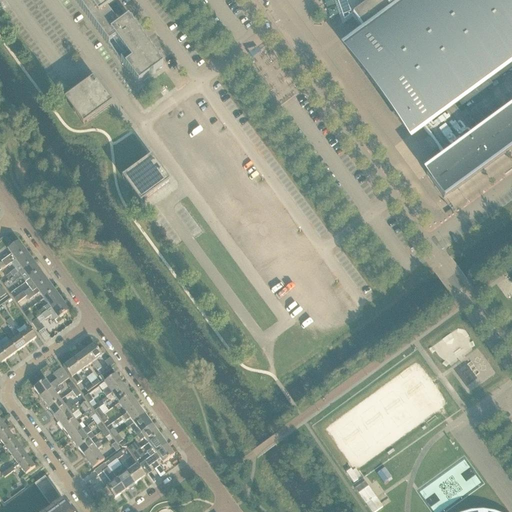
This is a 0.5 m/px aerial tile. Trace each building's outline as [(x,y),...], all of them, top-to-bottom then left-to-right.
[(74,0),(138,86),(162,68),(111,0),(74,0)] [(511,0),(336,0),(344,21),(353,14),(367,34),(346,48),(410,135),(422,127),(451,105),(491,76),(495,81),(511,68),(511,0)] [(68,98),(86,124),(112,105),(93,80),(68,98)] [(511,149),(511,112),(476,139),(451,105),(422,127),(431,140),(427,142),(432,150),(437,147),(446,160),(426,175),(444,199),(511,149)] [(169,184),(151,158),(125,177),(144,202),(169,184)] [(26,253),(19,243),(8,251),(11,255),(2,262),(5,268),(26,253)] [(12,278),(33,262),(26,253),(5,268),(6,268),(15,261),(20,267),(10,274),(12,278)] [(33,262),(12,278),(15,281),(25,274),(29,280),(40,272),(33,262)] [(27,297),(33,293),(36,290),(47,282),(40,272),(29,280),(25,283),(30,289),(24,293),(24,292),(14,299),(17,303),(27,297)] [(47,282),(36,290),(43,299),(54,291),(47,282)] [(48,305),(44,308),(38,313),(41,316),(61,301),(54,291),(43,299),(48,305)] [(69,311),(61,301),(41,316),(45,321),(51,316),(54,321),(69,311)] [(43,328),(36,319),(31,322),(38,332),(43,328)] [(19,336),(26,346),(36,338),(25,323),(21,327),(24,332),(19,336)] [(10,343),(17,352),(26,346),(19,336),(10,343)] [(0,350),(7,359),(17,352),(10,343),(0,350)] [(96,361),(102,357),(93,345),(83,353),(97,372),(102,368),(96,361)] [(91,364),(97,372),(83,353),(73,360),(82,372),(91,364)] [(73,360),(63,368),(71,379),(76,386),(81,382),(76,375),(82,372),(73,360)] [(110,368),(100,375),(103,380),(114,373),(110,368)] [(68,379),(60,369),(52,375),(56,381),(49,386),(45,381),(34,389),(41,399),(57,388),(57,387),(68,379)] [(103,393),(106,398),(123,385),(115,375),(104,383),(108,389),(103,393)] [(91,384),(94,388),(100,383),(97,379),(91,384)] [(71,383),(68,386),(72,392),(76,389),(71,383)] [(94,388),(91,384),(85,388),(88,392),(94,388)] [(130,395),(123,385),(106,398),(112,394),(119,404),(130,395)] [(60,391),(57,388),(41,399),(48,409),(60,401),(55,395),(60,391)] [(76,389),(72,392),(76,398),(80,396),(76,389)] [(93,401),(89,395),(85,398),(89,404),(93,401)] [(119,404),(121,407),(126,414),(137,405),(130,395),(119,404)] [(63,406),(60,401),(48,409),(56,419),(74,406),(74,405),(71,406),(68,402),(63,406)] [(87,412),(91,409),(86,402),(80,407),(85,413),(87,412)] [(130,419),(132,422),(133,424),(145,416),(137,405),(126,414),(122,416),(126,421),(130,419)] [(77,410),(74,406),(56,419),(63,429),(74,421),(70,415),(77,410)] [(100,418),(104,415),(99,408),(95,411),(100,418)] [(87,412),(91,418),(95,415),(91,409),(87,412)] [(104,415),(100,418),(104,424),(108,421),(104,415)] [(133,424),(135,426),(137,429),(133,431),(137,436),(152,426),(145,416),(133,424)] [(63,429),(69,438),(70,439),(82,431),(74,421),(63,429)] [(100,423),(96,426),(101,432),(105,429),(100,423)] [(144,439),(148,444),(159,436),(152,426),(137,436),(140,441),(144,439)] [(87,427),(82,431),(70,439),(78,449),(89,441),(85,436),(91,432),(87,427)] [(114,437),(118,435),(113,428),(110,431),(114,437)] [(105,429),(101,432),(105,439),(110,436),(105,429)] [(0,435),(0,440),(4,447),(14,440),(7,430),(0,435)] [(118,435),(114,437),(119,444),(122,441),(118,435)] [(150,458),(155,454),(167,446),(159,436),(148,444),(151,449),(147,453),(150,458)] [(21,449),(14,440),(4,447),(11,456),(21,449)] [(93,446),(89,441),(78,449),(85,459),(96,451),(102,447),(98,442),(93,446)] [(120,450),(115,443),(111,446),(116,452),(120,450)] [(132,455),(136,452),(131,446),(128,449),(132,455)] [(174,456),(167,446),(155,454),(162,464),(174,456)] [(11,456),(18,465),(28,458),(21,449),(11,456)] [(104,461),(96,451),(85,459),(93,470),(104,461)] [(114,457),(120,465),(124,462),(123,461),(126,459),(121,452),(114,457)] [(132,455),(137,461),(140,459),(136,452),(132,455)] [(108,461),(115,471),(121,467),(120,465),(114,457),(108,461)] [(18,465),(25,475),(35,468),(28,458),(18,465)] [(152,472),(144,462),(140,465),(147,476),(152,472)] [(106,487),(114,499),(125,492),(116,480),(105,464),(94,471),(97,476),(103,472),(111,484),(106,487)] [(136,465),(126,473),(135,484),(145,477),(136,465)] [(126,473),(116,480),(125,492),(135,484),(126,473)] [(35,485),(39,490),(49,482),(45,477),(35,485)] [(52,488),(49,482),(39,490),(42,495),(52,488)] [(365,482),(355,489),(370,511),(376,511),(383,508),(365,482)] [(42,495),(46,500),(56,493),(52,488),(42,495)] [(60,498),(57,494),(56,493),(46,500),(50,505),(60,498)] [(70,511),(63,502),(48,511),(70,511)]
